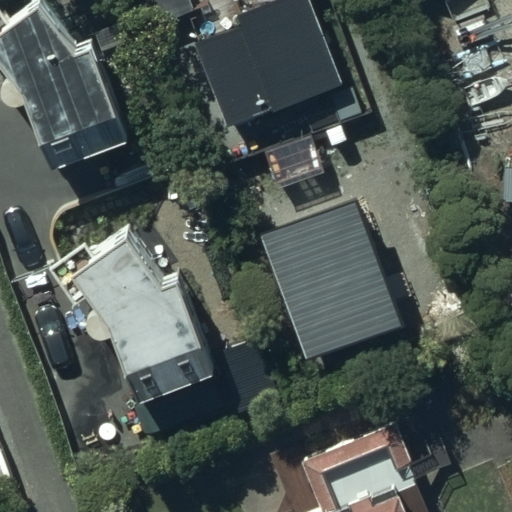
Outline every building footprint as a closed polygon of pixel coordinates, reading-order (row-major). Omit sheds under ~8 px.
[(0,61),(5,69),(0,73),(0,89),(1,94),(21,92),(48,163),(129,133),(89,35),(74,40),(44,0),(27,0),(6,15),(0,3),(0,61)] [(238,20),(192,39),(223,126),(333,86),(302,0),(243,0),(245,4),(234,8),(238,20)] [(358,198),(262,233),(309,361),(405,326),(358,198)] [(156,275),(121,227),(92,249),(84,234),(49,259),(73,296),(81,289),(92,302),(83,307),(83,326),(107,325),(134,395),(210,366),(174,270),(156,275)] [(430,511),(393,416),(300,456),(317,500),(295,509),(291,499),(256,511),(430,511)]
